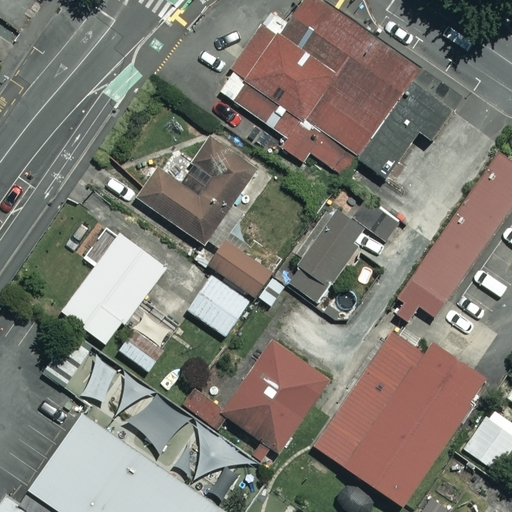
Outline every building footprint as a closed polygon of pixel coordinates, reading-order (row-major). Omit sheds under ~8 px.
[(265,11),(214,85),(340,172),(412,67),(313,0),(299,0),(283,24),(265,11)] [(457,98),(412,67),(340,172),(385,203),(457,98)] [(257,166),(210,133),(176,181),(158,168),(137,197),(201,244),(257,166)] [(511,200),(511,163),(496,152),(391,307),(409,319),(417,306),(433,317),(511,200)] [(366,232),(384,245),(400,224),(368,200),(352,222),(366,232)] [(352,222),(338,211),(286,280),(314,301),(366,232),(352,222)] [(275,263),(229,235),(210,267),(255,295),(275,263)] [(166,273),(125,236),(65,305),(106,341),(166,273)] [(248,301),(211,275),(187,309),(225,335),(248,301)] [(441,386),(355,324),(270,443),(356,504),(441,386)] [(163,350),(133,328),(117,351),(147,373),(163,350)] [(228,415),(191,389),(179,407),(215,433),(228,415)] [(225,511),(81,412),(19,502),(7,494),(0,503),(0,511),(225,511)] [(511,447),(511,430),(487,413),(462,448),(495,471),(511,447)] [(445,511),(450,503),(426,492),(416,511),(445,511)]
